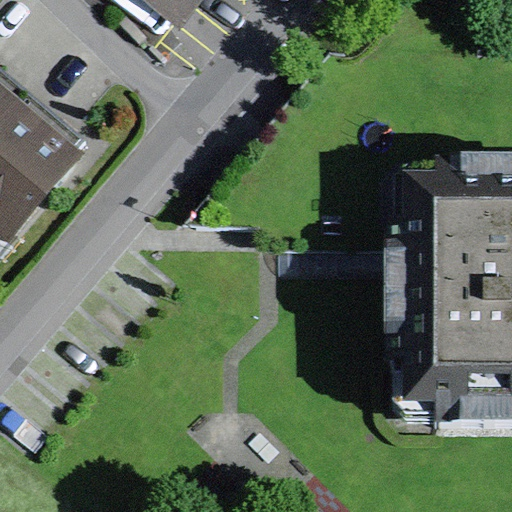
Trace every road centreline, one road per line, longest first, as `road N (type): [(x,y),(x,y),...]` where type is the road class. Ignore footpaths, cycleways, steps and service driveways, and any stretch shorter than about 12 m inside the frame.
road 1 (residential): [(298,0),(0,366)]
road 2 (unknown): [(192,129),(53,0)]
